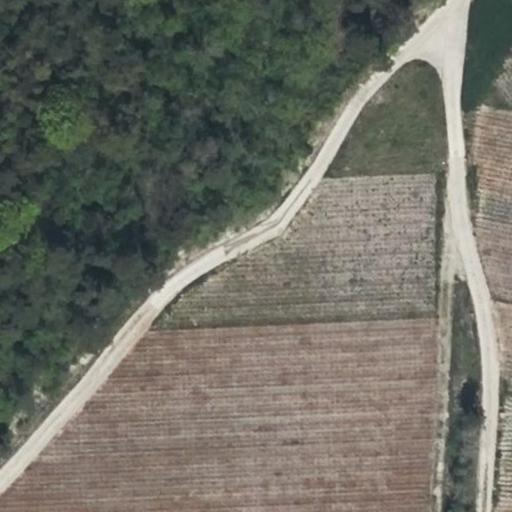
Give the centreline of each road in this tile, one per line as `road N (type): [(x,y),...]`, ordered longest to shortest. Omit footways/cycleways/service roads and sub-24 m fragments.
road 1 (track): [(0,484),(188,277),(284,220),(367,88),(450,4)]
road 2 (track): [(486,511),(486,318),(457,195),(454,100)]
road 3 (track): [(511,109),(454,100),(450,4)]
